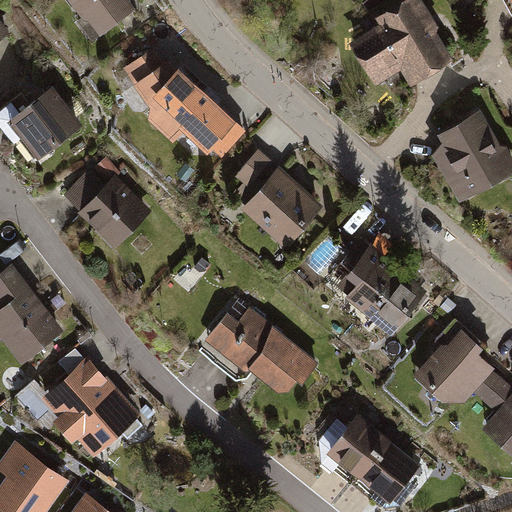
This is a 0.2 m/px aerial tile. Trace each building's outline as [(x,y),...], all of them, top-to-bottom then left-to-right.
[(122,0),(62,0),(60,2),(94,43),(132,12),(123,2),(122,0)] [(410,82),(446,60),(431,35),(437,31),(417,0),(411,0),(380,19),(384,26),(352,45),(375,83),(401,67),(410,82)] [(180,82),(166,62),(161,66),(150,51),(121,74),(132,88),(130,89),(146,111),(146,126),(170,150),(209,107),(180,82)] [(34,164),(81,128),(50,88),(16,114),(9,104),(0,111),(0,133),(10,147),(17,142),(34,164)] [(499,149),(479,114),(440,136),(446,146),(434,153),(462,201),(511,171),(511,169),(511,168),(511,160),(504,147),(499,149)] [(267,163),(256,152),(232,179),(244,189),(267,163)] [(112,252),(150,213),(113,177),(118,172),(104,159),(90,173),(86,170),(60,197),(77,214),(75,216),(112,252)] [(277,170),(238,213),(281,251),(319,209),(277,170)] [(316,277),(340,249),(327,237),(302,265),(316,277)] [(423,290),(359,239),(337,266),(347,273),(332,292),(387,335),(423,290)] [(60,333),(7,269),(0,274),(0,349),(16,369),(60,333)] [(278,406),(313,366),(248,309),(235,324),(224,315),(202,339),(278,406)] [(435,350),(408,380),(423,393),(451,418),(471,396),(491,373),(477,360),(486,351),(454,322),(432,346),(435,350)] [(139,417),(87,361),(37,406),(52,422),(47,426),(68,449),(73,445),(89,463),(139,417)] [(511,462),(511,391),(491,373),(471,396),(494,416),(479,433),(511,462)] [(423,459),(358,411),(326,454),(390,502),(423,459)] [(0,511),(44,511),(64,484),(11,447),(0,462),(0,480),(1,482),(0,483),(0,511)] [(103,511),(81,496),(70,511),(103,511)]
